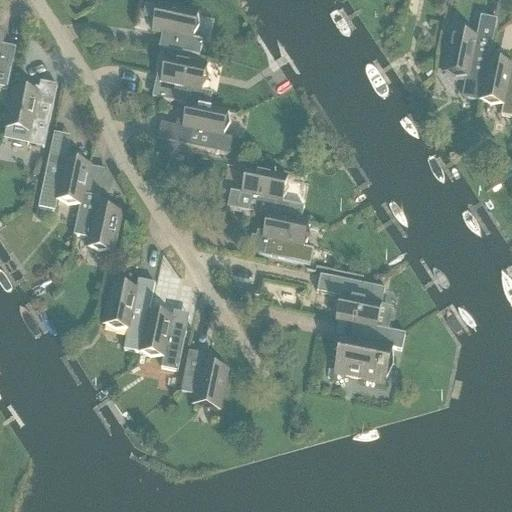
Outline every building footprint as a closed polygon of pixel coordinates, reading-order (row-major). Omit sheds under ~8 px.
[(158,50),(199,59),(202,42),(193,40),(198,17),(156,8),(151,33),(162,35),(158,50)] [(464,101),(478,104),(485,74),(486,73),(488,63),(497,22),(480,19),(475,40),(452,35),(443,76),(468,81),(464,101)] [(0,47),(0,45),(2,37),(0,36),(0,89),(7,91),(15,50),(0,47)] [(187,107),(208,112),(208,111),(212,95),(201,93),(206,70),(165,61),(162,76),(156,75),(151,100),(187,108),(187,107)] [(511,78),(510,78),(511,68),(488,63),(486,73),(485,74),(478,104),(502,109),(500,118),(511,120),(511,78)] [(27,147),(44,150),(56,88),(41,85),(38,96),(14,91),(5,132),(29,137),(27,147)] [(223,139),(228,115),(208,111),(208,112),(187,107),(187,108),(182,131),(192,133),(189,149),(229,158),(233,141),(223,139)] [(80,205),(82,197),(83,197),(89,168),(49,159),(38,210),(55,214),(57,200),(80,205)] [(237,212),(267,218),(288,222),(289,222),(301,224),(304,209),(292,206),(282,204),(287,181),(246,172),(237,212)] [(96,210),(98,200),(83,197),(82,197),(80,205),(73,238),(89,241),(87,251),(111,256),(120,215),(96,210)] [(303,249),(308,226),(301,224),(289,222),(288,222),(267,218),(263,235),(257,233),(256,239),(251,238),(247,255),(269,260),(310,268),(313,251),(303,249)] [(337,324),(375,332),(375,331),(376,331),(384,292),(321,279),(318,295),(342,300),(337,324)] [(125,343),(141,346),(148,315),(155,286),(138,283),(136,292),(112,287),(104,328),(127,333),(125,343)] [(172,320),(148,315),(141,346),(139,356),(162,361),(160,371),(177,374),(186,333),(170,330),(172,320)] [(396,352),(400,335),(376,331),(375,331),(375,332),(372,346),(341,340),(333,376),(385,387),(392,351),(396,352)] [(193,408),(218,413),(226,372),(203,367),(205,357),(188,354),(180,395),(195,398),(193,408)]
